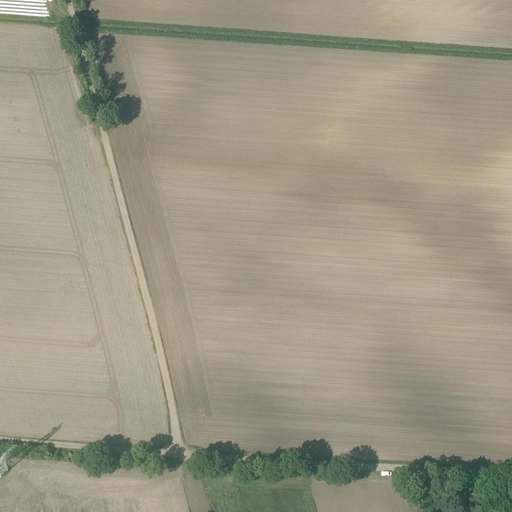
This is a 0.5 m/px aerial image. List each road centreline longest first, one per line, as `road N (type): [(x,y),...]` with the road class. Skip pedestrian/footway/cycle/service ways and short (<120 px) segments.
road 1 (track): [(176,454),(172,405),(67,0)]
road 2 (track): [(176,454),(511,477)]
road 3 (track): [(0,442),(176,454)]
